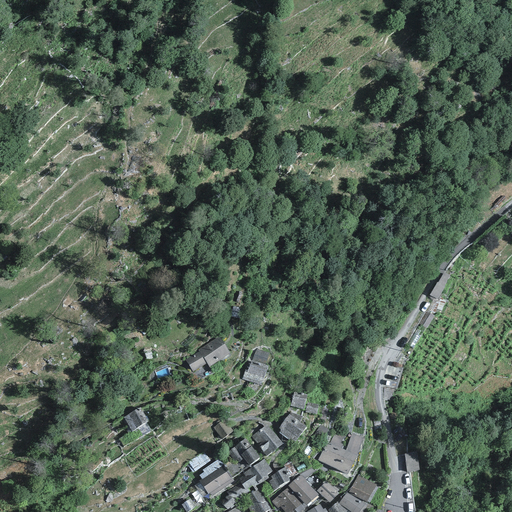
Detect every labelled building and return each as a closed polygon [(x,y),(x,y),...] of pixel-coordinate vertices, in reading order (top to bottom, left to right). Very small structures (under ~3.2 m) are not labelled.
[(440,297),(453,273),(446,269),(433,293),(440,297)] [(216,336),(181,360),(190,373),(225,350),(216,336)] [(374,369),(384,348),(367,346),(363,364),(374,369)] [(247,358),(241,380),(257,385),(264,363),(247,358)] [(308,397),(294,393),(290,407),(304,411),(308,397)] [(319,407),(307,404),(305,413),(317,416),(319,407)] [(138,408),(122,417),(130,433),(147,424),(138,408)] [(289,413),(276,431),(292,443),(305,426),(289,413)] [(233,433),(224,421),(213,429),(222,441),(233,433)] [(264,425),(249,436),(263,455),(278,444),(264,425)] [(325,439),(315,459),(345,474),(355,454),(325,439)] [(245,441),(227,452),(238,471),(257,459),(245,441)] [(419,472),(417,454),(405,455),(407,474),(419,472)] [(264,461),(243,474),(252,487),(272,473),(264,461)] [(285,465),(262,487),(266,496),(292,474),(285,465)] [(220,467),(194,483),(202,496),(228,480),(220,467)] [(299,477),(288,487),(307,508),(318,498),(299,477)] [(358,477),(348,493),(367,504),(376,487),(358,477)] [(328,480),(315,491),(326,503),(338,493),(328,480)] [(243,483),(227,492),(234,502),(249,493),(243,483)] [(288,489),(273,501),(282,511),(293,511),(302,505),(288,489)] [(259,492),(245,500),(252,511),(269,511),(271,511),(259,492)] [(346,495),(338,506),(346,511),(364,511),(366,509),(346,495)] [(190,501),(181,507),(185,511),(190,511),(196,509),(190,501)]
